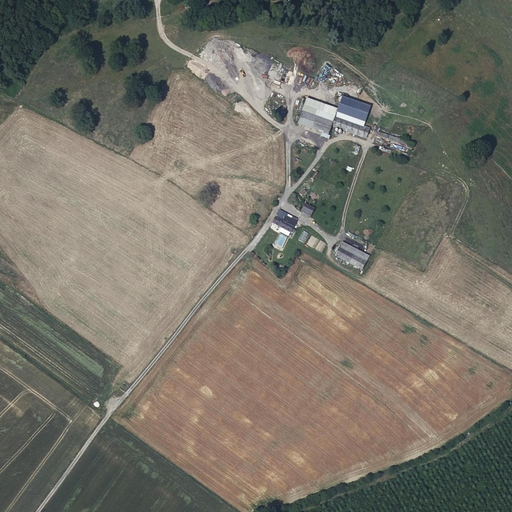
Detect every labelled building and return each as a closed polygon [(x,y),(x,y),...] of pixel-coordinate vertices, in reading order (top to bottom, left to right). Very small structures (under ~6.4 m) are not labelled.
[(258,63),(263,67),(268,60),(263,57),(258,63)] [(304,98),(295,123),(328,135),(331,126),(366,139),(370,129),(363,126),(370,107),(341,97),(336,109),(304,98)] [(304,203),(300,211),(309,216),(313,208),(304,203)] [(273,216),(270,222),(278,227),(282,221),(273,216)] [(278,227),(290,234),(294,228),(282,221),(278,227)] [(341,241),(333,255),(360,269),(368,256),(341,241)]
